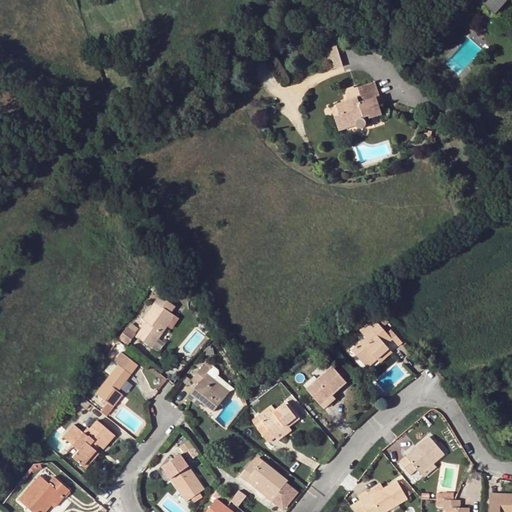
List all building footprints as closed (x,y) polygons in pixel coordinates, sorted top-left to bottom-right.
[(479,0),(479,1),(495,15),(508,0),(479,0)] [(492,18),(486,13),(481,19),(487,24),(492,18)] [(254,46),(240,53),(248,66),(255,62),(262,73),(268,70),(269,70),(262,58),(254,46)] [(337,46),(325,49),(331,69),(343,65),(337,46)] [(264,57),(262,58),(269,70),(268,70),(280,89),(283,86),(264,57)] [(379,96),(374,82),(358,87),(361,95),(357,96),(358,98),(337,104),(340,115),(335,117),(340,130),(357,125),(357,126),(358,127),(360,128),(363,128),(364,128),(366,126),(367,125),(367,124),(367,122),(366,120),(366,119),(363,118),(369,116),(370,118),(381,114),(376,97),(379,96)] [(340,115),(337,104),(332,106),(335,117),(340,115)] [(465,176),(470,183),(474,181),(470,173),(465,176)] [(474,181),(470,183),(474,190),(479,188),(474,181)] [(158,330),(171,313),(175,306),(160,295),(143,319),(146,322),(136,337),(152,348),(162,333),(158,330)] [(379,319),(383,316),(376,307),(372,311),(379,319)] [(175,315),(171,313),(158,330),(162,333),(175,315)] [(385,325),(388,322),(383,316),(379,319),(385,325)] [(374,318),(368,323),(375,331),(367,338),(352,350),(364,364),(374,355),(378,360),(390,349),(386,345),(393,339),(374,318)] [(133,321),(121,337),(131,343),(142,328),(133,321)] [(375,331),(368,323),(360,330),(367,338),(375,331)] [(397,336),(393,339),(398,346),(403,343),(397,336)] [(214,352),(210,345),(201,356),(214,354),(214,352)] [(198,347),(191,355),(194,357),(200,349),(198,347)] [(392,353),(390,349),(378,360),(380,363),(392,353)] [(137,365),(121,352),(114,361),(117,364),(96,393),(113,406),(122,394),(117,390),(137,365)] [(374,355),(364,364),(367,369),(378,360),(374,355)] [(205,364),(195,375),(202,380),(198,385),(191,393),(203,402),(214,411),(229,392),(207,373),(210,368),(205,364)] [(321,405),(332,395),(346,382),(333,366),(318,378),(315,375),(304,385),(321,405)] [(202,380),(195,375),(191,380),(198,385),(202,380)] [(247,404),(238,389),(235,391),(244,406),(247,404)] [(199,406),(203,402),(191,393),(188,397),(199,406)] [(304,416),(308,413),(293,393),(288,397),(304,416)] [(336,398),(332,395),(321,405),(324,409),(336,398)] [(90,404),(79,396),(75,401),(86,409),(90,404)] [(286,402),(274,410),(261,420),(264,424),(258,429),(268,442),(275,437),(289,426),(299,418),(286,402)] [(261,420),(274,410),(271,406),(258,415),(261,420)] [(258,415),(251,420),(258,429),(264,424),(261,420),(258,415)] [(96,420),(89,428),(92,431),(87,436),(82,432),(73,425),(63,436),(78,450),(72,456),(82,466),(95,450),(92,448),(96,443),(99,446),(103,449),(109,442),(107,439),(112,433),(96,420)] [(291,429),(289,426),(275,437),(277,440),(291,429)] [(92,431),(89,428),(87,427),(82,432),(87,436),(92,431)] [(115,436),(112,433),(107,439),(109,442),(115,436)] [(417,469),(421,473),(433,463),(444,454),(430,436),(399,461),(410,474),(417,469)] [(194,448),(189,441),(180,446),(185,454),(194,448)] [(194,448),(185,454),(189,460),(199,455),(194,448)] [(95,450),(82,466),(86,468),(99,453),(95,450)] [(167,462),(171,468),(177,464),(182,470),(176,474),(172,477),(171,478),(187,501),(204,489),(179,454),(167,462)] [(240,475),(247,481),(250,478),(274,498),(287,480),(259,457),(252,460),(240,475)] [(433,463),(421,473),(423,477),(436,466),(433,463)] [(33,464),(29,468),(32,472),(42,467),(40,464),(33,464)] [(177,464),(171,468),(176,474),(182,470),(177,464)] [(168,471),(172,477),(176,474),(171,468),(168,471)] [(60,493),(64,497),(70,491),(53,476),(48,482),(39,475),(18,499),(32,511),(43,511),(44,511),(54,500),(60,493)] [(250,478),(247,481),(271,501),(274,498),(250,478)] [(359,497),(361,501),(367,511),(372,511),(377,509),(379,511),(384,511),(408,498),(397,480),(384,488),(370,496),(367,492),(359,497)] [(370,496),(384,488),(381,484),(367,492),(370,496)] [(60,493),(54,500),(58,504),(64,497),(60,493)] [(501,496),(501,499),(500,503),(490,503),(489,511),(511,511),(511,493),(501,493),(501,496)] [(232,511),(216,499),(205,511),(232,511)] [(455,500),(436,499),(437,507),(444,507),(448,507),(447,511),(469,511),(469,507),(461,507),(460,500),(455,500)] [(58,504),(54,500),(44,511),(45,511),(55,511),(61,506),(58,504)] [(352,507),(356,511),(367,511),(361,501),(352,507)]
